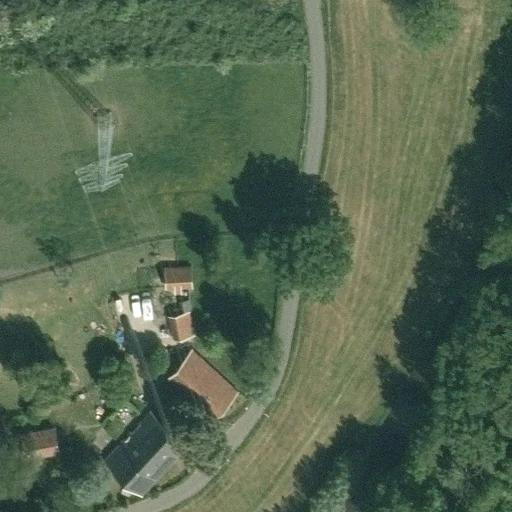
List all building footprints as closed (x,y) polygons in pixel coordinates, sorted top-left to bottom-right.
[(165,287),(192,287),(191,264),(164,266),(165,287)] [(182,341),(203,340),(202,313),(181,314),(182,341)] [(237,390),(197,353),(192,348),(188,353),(168,376),(214,417),(237,390)] [(141,492),(185,445),(149,411),(105,458),(141,492)] [(25,457),(60,451),(56,426),(22,432),(25,457)]
